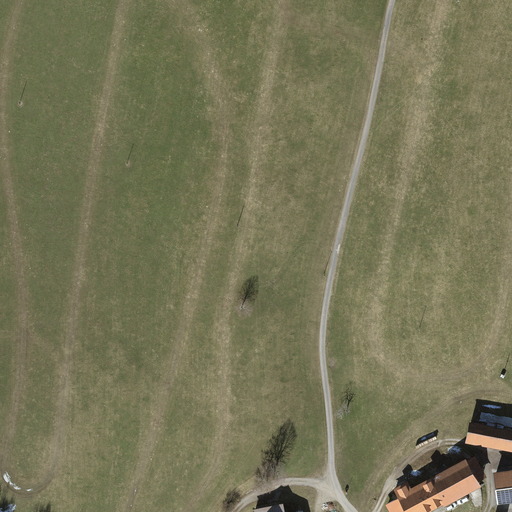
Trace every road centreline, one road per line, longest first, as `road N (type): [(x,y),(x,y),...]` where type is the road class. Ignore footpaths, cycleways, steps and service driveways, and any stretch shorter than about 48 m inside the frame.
road 1 (unclassified): [(349,511),(333,484),(320,347),(391,0)]
road 2 (track): [(495,459),(458,444),(418,450),(375,511)]
